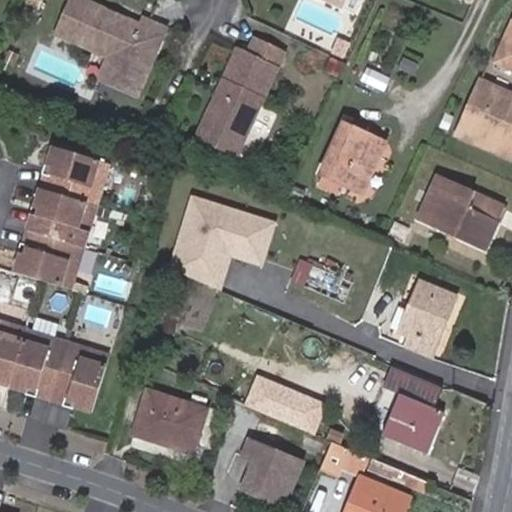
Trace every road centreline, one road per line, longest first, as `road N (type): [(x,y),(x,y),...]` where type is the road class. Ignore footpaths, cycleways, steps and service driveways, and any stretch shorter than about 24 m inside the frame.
road 1 (unknown): [(511,403),(248,282)]
road 2 (residential): [(0,455),(173,511)]
